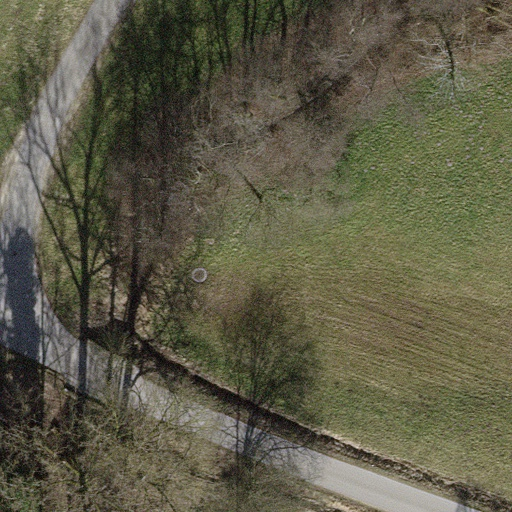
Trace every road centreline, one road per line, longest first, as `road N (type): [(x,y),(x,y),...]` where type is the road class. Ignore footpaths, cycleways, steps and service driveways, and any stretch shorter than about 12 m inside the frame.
road 1 (unclassified): [(0,319),(300,464),(427,511)]
road 2 (unclassified): [(120,0),(33,164),(0,278)]
